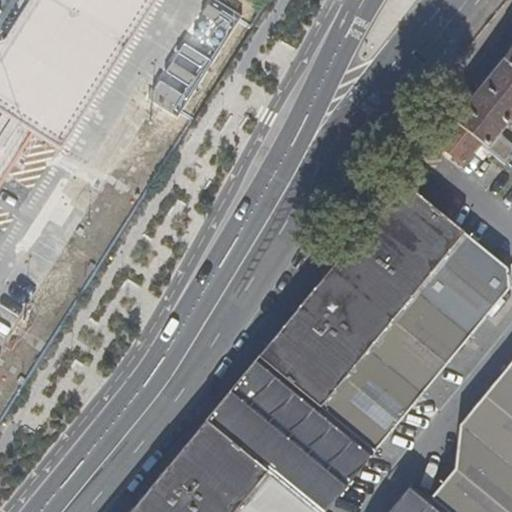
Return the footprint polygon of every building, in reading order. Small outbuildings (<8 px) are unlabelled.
[(0,0),(0,117),(25,133),(55,150),(148,0),(0,0)] [(453,120),(480,142),(488,149),(511,119),(511,63),(504,57),(453,120)] [(0,173),(25,133),(0,117),(0,173)] [(453,120),(437,140),(464,161),(480,142),(453,120)] [(239,380),(130,511),(324,511),(359,469),(509,287),(508,269),(434,209),(445,196),(413,169),(239,380)] [(384,511),(511,511),(511,357),(459,421),(454,468),(429,497),(410,481),(384,511)]
